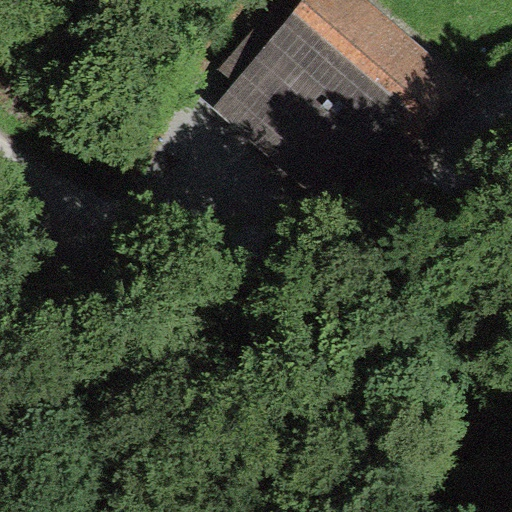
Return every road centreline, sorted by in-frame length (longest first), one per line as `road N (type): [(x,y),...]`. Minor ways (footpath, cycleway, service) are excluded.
road 1 (track): [(0,125),(162,231),(289,229)]
road 2 (track): [(289,229),(386,214),(511,160)]
